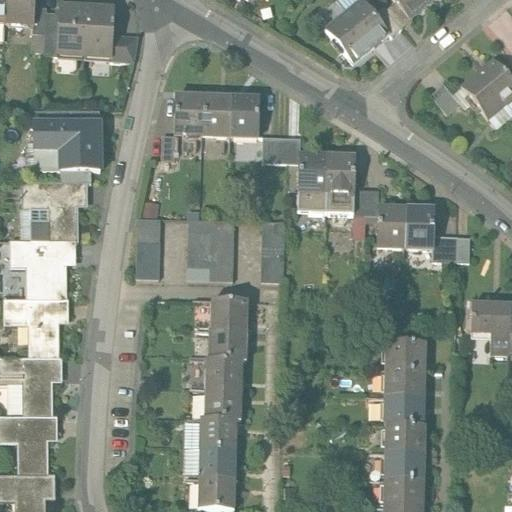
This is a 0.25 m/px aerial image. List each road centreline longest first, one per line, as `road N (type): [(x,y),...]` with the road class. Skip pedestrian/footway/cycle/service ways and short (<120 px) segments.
road 1 (residential): [(168,0),(107,294),(90,477),(96,511)]
road 2 (residential): [(366,117),(173,0)]
road 3 (residential): [(511,220),(366,117)]
road 4 (residential): [(366,117),(389,87),(495,0)]
